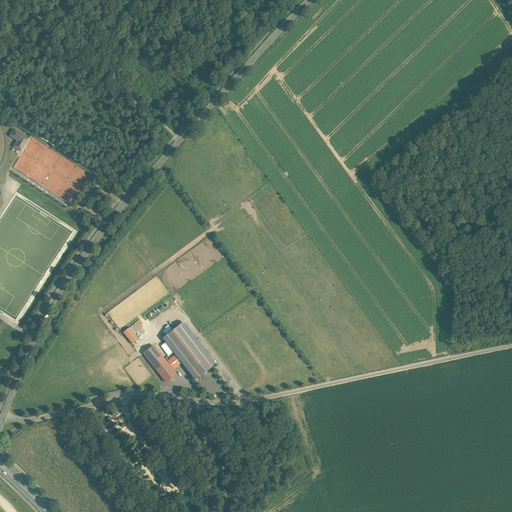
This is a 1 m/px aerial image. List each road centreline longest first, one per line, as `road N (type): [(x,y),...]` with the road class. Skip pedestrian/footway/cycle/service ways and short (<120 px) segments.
road 1 (secondary): [(4,415),(46,313),(110,220),(311,0)]
road 2 (unclassified): [(511,346),(241,402),(135,395),(34,419),(4,415)]
